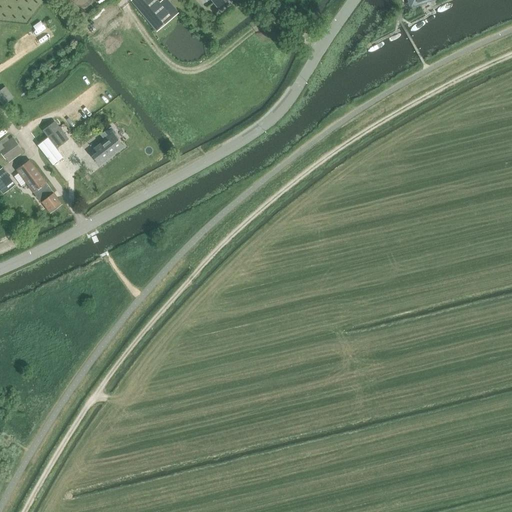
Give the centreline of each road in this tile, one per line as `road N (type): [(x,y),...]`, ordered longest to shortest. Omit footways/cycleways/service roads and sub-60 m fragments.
road 1 (track): [(511,59),(373,131),(237,234),(93,393),(22,511)]
road 2 (secondary): [(0,271),(273,121),(354,0)]
